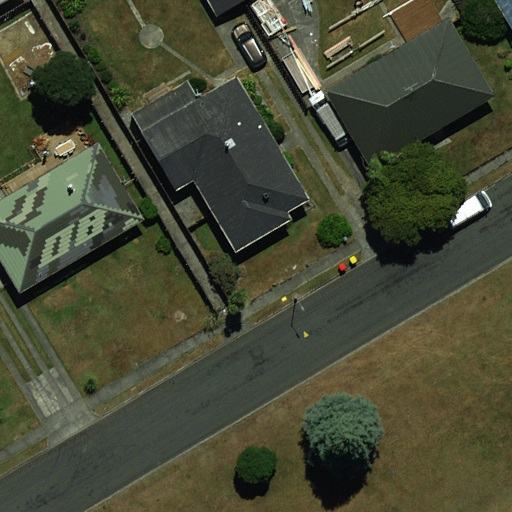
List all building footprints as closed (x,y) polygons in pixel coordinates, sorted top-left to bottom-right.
[(234,0),(188,0),(205,30),(241,11),(234,0)] [(511,0),(487,0),(504,23),(511,20),(511,0)] [(511,70),(465,3),(311,93),(361,169),(435,129),(511,87),(511,70)] [(247,68),(142,131),(221,261),(277,227),(313,206),(247,68)] [(94,127),(0,179),(0,256),(19,292),(81,258),(146,222),(94,127)]
